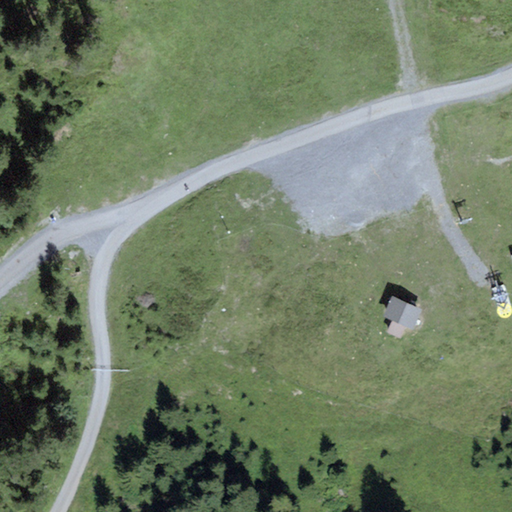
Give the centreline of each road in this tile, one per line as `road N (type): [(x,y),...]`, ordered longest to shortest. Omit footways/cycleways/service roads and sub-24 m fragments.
road 1 (track): [(511,77),(350,120),(245,161),(127,223)]
road 2 (track): [(127,223),(103,279),(102,400),(61,511)]
road 3 (track): [(0,287),(40,249),(127,223)]
